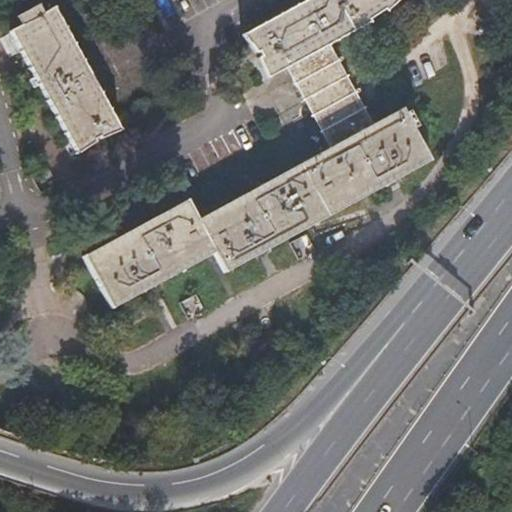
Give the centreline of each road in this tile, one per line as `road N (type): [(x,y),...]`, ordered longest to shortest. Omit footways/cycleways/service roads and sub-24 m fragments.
road 1 (motorway): [(437,310),(401,315),(292,436),(232,475),(125,490),(0,455)]
road 2 (primary): [(437,310),(281,511)]
road 3 (primary): [(383,511),(511,329)]
